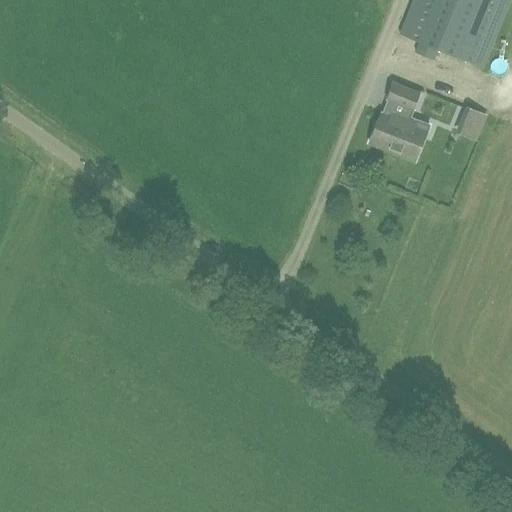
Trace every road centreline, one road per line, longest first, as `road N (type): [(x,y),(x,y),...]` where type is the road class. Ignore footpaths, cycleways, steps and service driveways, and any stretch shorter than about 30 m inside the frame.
road 1 (unclassified): [(0,113),(511,474)]
road 2 (unknown): [(275,307),(393,0)]
